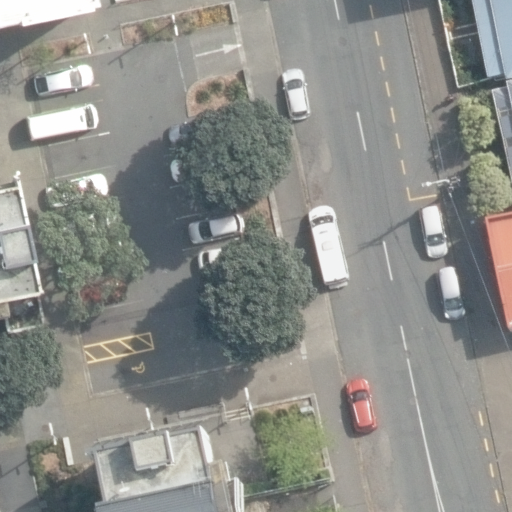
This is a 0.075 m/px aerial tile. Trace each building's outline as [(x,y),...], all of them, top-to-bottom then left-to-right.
[(0,0),(0,38),(97,18),(92,0),(0,0)] [(507,77),(508,83),(511,82),(511,0),(474,0),(491,81),(507,77)] [(511,88),(495,93),(511,171),(511,88)] [(13,164),(0,166),(0,306),(1,307),(4,321),(44,313),(13,164)] [(511,217),(489,223),(511,326),(511,217)] [(242,511),(235,473),(218,477),(211,440),(94,463),(103,511),(242,511)]
